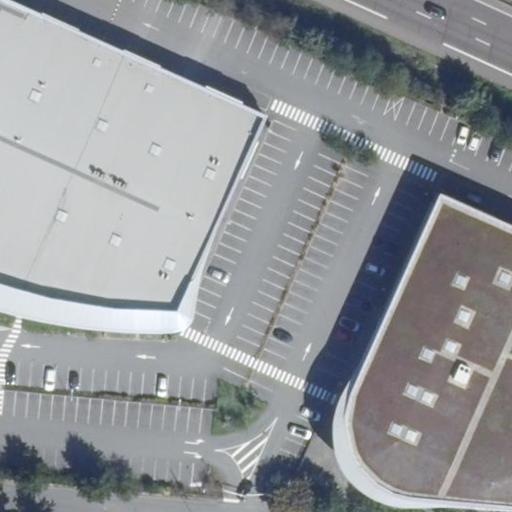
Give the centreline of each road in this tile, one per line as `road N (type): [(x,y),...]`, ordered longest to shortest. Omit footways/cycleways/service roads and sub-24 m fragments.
road 1 (residential): [(0,499),(124,511)]
road 2 (motorway): [(399,0),(511,51)]
